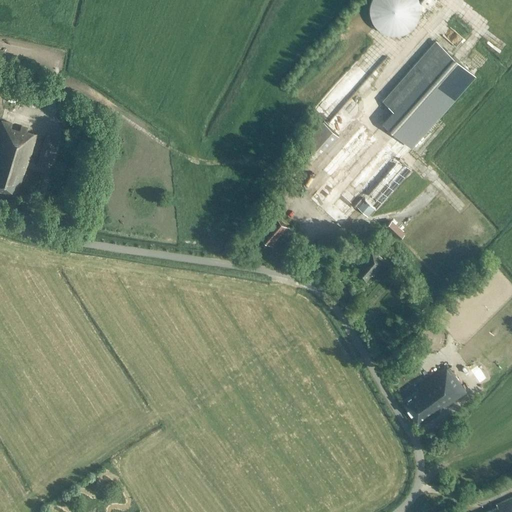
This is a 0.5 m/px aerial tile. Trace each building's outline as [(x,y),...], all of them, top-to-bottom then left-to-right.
[(379,31),(387,34),(393,35),(400,34),(407,31),(412,26),(416,20),(418,14),(418,7),(416,0),(369,0),(368,4),(368,12),(369,19),(374,26),(379,31)] [(511,10),(503,9),(502,20),(504,20),(503,27),(507,28),(507,31),(511,31),(511,10)] [(383,101),(393,110),(372,134),(362,125),(322,170),(328,176),(309,198),(340,225),(357,207),(367,215),(409,167),(389,149),(400,137),(410,146),(451,98),(473,74),(436,41),(383,101)] [(9,92),(6,100),(19,106),(23,98),(9,92)] [(27,103),(37,105),(39,95),(29,93),(27,103)] [(330,101),(332,123),(351,122),(350,100),(330,101)] [(24,174),(36,133),(26,130),(26,127),(0,120),(0,121),(0,189),(15,194),(17,186),(19,186),(22,174),(24,174)] [(311,142),(299,155),(311,166),(339,136),(324,122),(308,140),(311,142)] [(53,138),(45,135),(37,163),(45,166),(53,138)] [(275,216),(262,231),(273,241),(286,226),(275,216)] [(371,250),(370,250),(368,248),(363,253),(365,256),(358,264),(361,266),(355,272),(365,280),(370,274),(372,276),(384,261),(371,250)] [(413,310),(403,321),(408,326),(418,314),(413,310)] [(416,389),(401,400),(418,424),(464,390),(445,364),(414,386),(416,389)] [(497,506),(484,511),(511,511),(511,496),(496,503),(497,506)]
